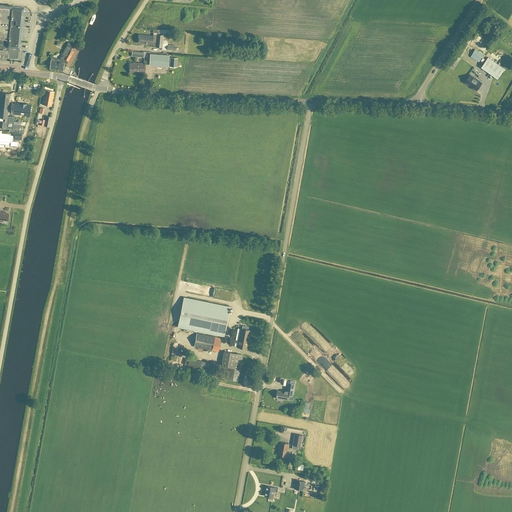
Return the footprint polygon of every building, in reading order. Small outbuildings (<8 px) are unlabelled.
[(0,50),(8,51),(7,58),(18,59),(18,52),(19,52),(21,33),(24,8),(13,7),(13,6),(1,5),(0,8),(0,50)] [(188,24),(188,15),(168,13),(167,22),(188,24)] [(480,42),(488,47),(502,25),(494,20),(480,42)] [(163,36),(153,35),(153,36),(139,35),(138,44),(156,46),(156,47),(162,47),(162,50),(167,50),(175,51),(175,46),(167,46),(168,43),(165,41),(163,41),(163,36)] [(66,64),(67,61),(69,62),(74,52),(71,51),(72,47),(73,45),(69,43),(64,51),(62,55),(64,55),(63,57),(61,58),(60,61),(51,59),(50,69),(63,72),(64,63),(66,64)] [(479,63),(484,55),(475,50),(470,58),(479,63)] [(168,66),(169,56),(150,54),(149,64),(168,66)] [(481,68),(498,80),(505,70),(488,58),(481,68)] [(465,83),(476,91),(482,84),(470,75),(465,83)] [(501,93),(505,85),(497,80),(493,88),(501,93)] [(51,106),(54,92),(46,90),(44,98),(42,98),(41,104),(51,106)] [(7,122),(10,94),(1,93),(0,103),(0,118),(3,119),(3,122),(7,122)] [(29,116),(30,108),(26,108),(26,106),(15,104),(14,114),(29,116)] [(42,126),(49,127),(51,117),(44,116),(42,126)] [(20,131),(21,122),(8,121),(8,123),(3,123),(3,129),(20,131)] [(9,132),(2,131),(1,142),(0,141),(0,144),(9,145),(9,142),(12,142),(13,136),(9,136),(9,132)] [(1,211),(0,211),(0,221),(3,222),(3,220),(8,221),(8,214),(5,214),(6,213),(1,212),(1,211)] [(178,327),(224,337),(230,307),(184,298),(178,327)] [(241,329),(239,337),(247,339),(249,330),(248,330),(248,327),(242,326),(242,329),(241,329)] [(221,339),(204,335),(197,334),(194,347),(218,352),(221,339)] [(247,341),(247,339),(239,337),(237,348),(246,349),(248,341),(247,341)] [(238,382),(243,355),(224,352),(221,366),(229,368),(227,380),(238,382)] [(288,400),(288,396),(292,397),(295,384),(287,383),(285,393),(285,392),(282,392),(277,392),(276,398),(277,398),(277,399),(278,401),(282,401),(284,400),(284,399),(288,400)] [(302,436),(294,435),(293,446),(300,447),(302,436)] [(280,443),(278,456),(285,457),(285,459),(289,460),(290,454),(286,453),(288,444),(280,443)] [(304,482),(296,480),(294,489),(302,491),(304,482)] [(274,488),(266,486),(264,497),(272,498),(273,492),(277,493),(278,489),(274,488)]
